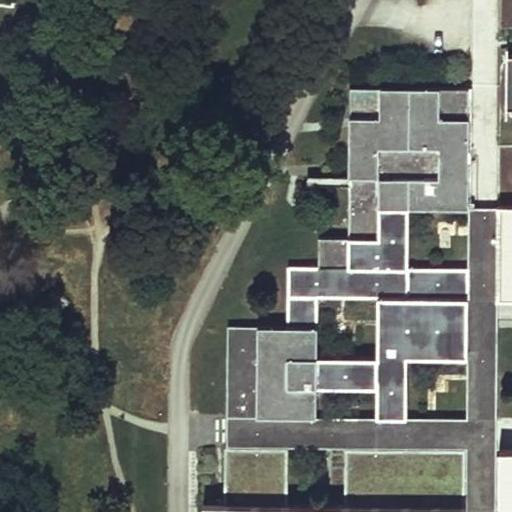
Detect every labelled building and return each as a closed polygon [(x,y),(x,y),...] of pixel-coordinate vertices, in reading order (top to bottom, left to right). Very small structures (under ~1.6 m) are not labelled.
[(225,326),(225,416),(264,416),(293,416),(315,416),(315,387),(376,387),(376,417),(405,417),(406,359),(465,359),(465,326),(465,317),(465,307),(465,269),(407,268),(407,208),(466,208),(467,160),(467,88),(347,88),(347,237),(316,237),(316,267),(286,267),(286,326),(225,326)] [(511,207),(497,208),(497,216),(496,301),(511,300),(511,207)] [(70,295),(57,284),(43,300),(57,312),(62,305),(70,295)] [(463,511),(464,448),(344,447),(344,506),(286,506),(286,448),(222,448),(222,502),(200,501),(199,511),(463,511)] [(511,511),(511,448),(495,448),(495,511),(511,511)]
